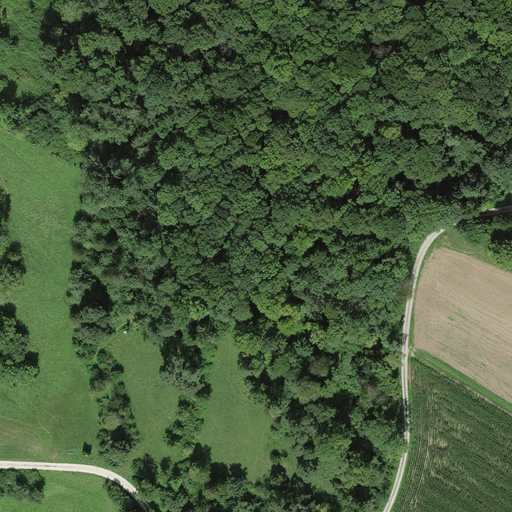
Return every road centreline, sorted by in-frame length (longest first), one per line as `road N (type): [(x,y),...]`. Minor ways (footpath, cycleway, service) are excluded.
road 1 (track): [(511,193),(445,113),(417,109),(391,118),(329,182),(271,196),(205,262)]
road 2 (track): [(385,511),(402,461),(403,348),(424,244),(454,222),(511,209)]
